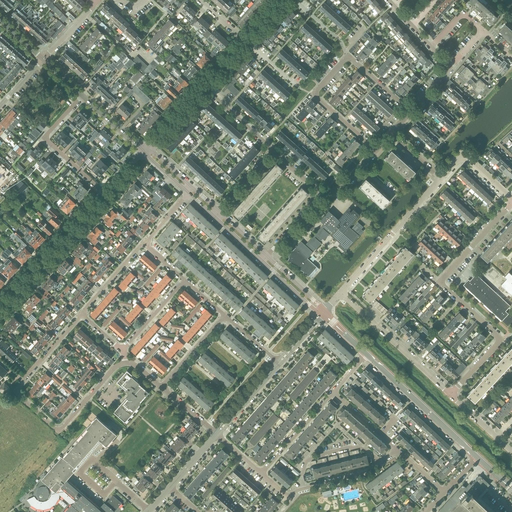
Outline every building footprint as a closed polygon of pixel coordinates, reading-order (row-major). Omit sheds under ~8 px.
[(4,9),(11,0),(8,0),(7,2),(5,0),(0,6),(4,9)] [(11,0),(4,9),(7,12),(12,6),(10,5),(14,0),(11,0)] [(82,0),(79,0),(73,7),(77,11),(78,10),(80,11),(83,8),(81,7),(84,3),(83,2),(83,1),(82,0)] [(221,9),(227,2),(224,0),(220,0),(216,4),(221,9)] [(256,0),(253,3),(260,9),(264,4),(258,0),(256,0)] [(375,0),(374,0),(370,4),(374,9),(379,4),(375,0)] [(451,6),(445,0),(441,5),(449,12),(453,8),(451,6)] [(478,0),(468,0),(466,3),(471,8),(473,10),(473,9),(483,19),(485,21),(485,20),(491,25),(498,17),(478,0)] [(227,2),(221,9),(226,13),(227,12),(231,7),(232,7),(231,6),(227,2)] [(323,13),(329,7),(327,6),(328,5),(325,2),(324,3),(319,9),(323,13)] [(187,5),(184,3),(182,5),(181,7),(176,12),(179,14),(179,13),(184,17),(185,16),(191,9),(187,5)] [(260,9),(253,3),(249,8),(256,14),(260,9)] [(14,18),(23,7),(19,4),(15,8),(16,9),(10,15),(14,18)] [(106,14),(111,8),(106,4),(105,5),(103,4),(96,12),(98,13),(101,10),(106,14)] [(231,7),(227,12),(229,14),(232,10),(234,8),(235,6),(233,4),(231,6),(232,7),(231,7)] [(383,9),(379,4),(374,9),(371,11),(372,13),(374,12),(376,14),(378,13),(380,15),(384,11),(383,9)] [(17,21),(25,12),(23,11),(27,6),(26,5),(23,7),(14,18),(17,21)] [(437,9),(443,15),(447,10),(449,12),(441,5),(437,9)] [(329,7),(323,13),(328,17),(334,10),(331,7),(330,8),(329,7)] [(106,14),(110,18),(116,12),(117,11),(114,8),(113,9),(111,8),(106,14)] [(245,13),(251,18),(256,14),(249,8),(245,13)] [(17,21),(20,24),(31,12),(33,10),(31,9),(26,14),(25,12),(17,21)] [(197,13),(191,9),(185,16),(188,18),(187,18),(188,22),(190,24),(195,19),(193,17),(197,13)] [(286,15),(292,20),(293,18),(293,19),(296,15),(297,13),(292,9),(291,10),(290,10),(286,15)] [(443,15),(437,9),(433,14),(439,19),(443,15)] [(332,21),(338,15),(336,14),(337,13),(334,10),(328,17),(332,21)] [(31,12),(20,24),(24,27),(29,21),(32,18),(30,16),(33,14),(31,12)] [(110,18),(114,22),(115,23),(120,16),(116,12),(110,18)] [(251,18),(245,13),(241,17),(247,23),(251,18)] [(386,28),(389,25),(394,20),(390,16),(387,13),(381,19),(386,25),(384,26),(386,28)] [(439,19),(433,14),(429,18),(426,22),(435,30),(442,22),(439,20),(439,19)] [(281,22),(286,26),(287,24),(288,24),(288,25),(291,21),(290,21),(292,20),(286,15),(282,19),(283,20),(281,22)] [(338,15),(332,21),(337,25),(343,18),(340,16),(339,16),(338,15)] [(118,28),(125,20),(120,16),(115,23),(114,22),(113,24),(118,28)] [(199,28),(206,21),(201,17),(197,21),(195,19),(190,24),(193,26),(195,24),(199,28)] [(247,23),(241,17),(236,22),(243,28),(247,23)] [(29,21),(24,27),(27,30),(33,24),(36,19),(35,18),(31,22),(29,21)] [(342,29),(347,23),(345,22),(346,21),(343,18),(337,25),(342,29)] [(27,30),(30,33),(38,25),(36,23),(38,21),(36,19),(33,24),(27,30)] [(58,20),(50,29),(48,32),(48,33),(40,42),(44,45),(51,37),(53,39),(65,26),(58,20)] [(123,33),(129,26),(130,25),(125,20),(118,28),(123,32),(123,33)] [(165,25),(172,31),(176,26),(179,29),(181,26),(175,21),(173,23),(169,20),(165,25)] [(393,29),(398,25),(394,20),(389,25),(393,29)] [(206,21),(199,28),(204,33),(202,35),(204,37),(209,32),(207,30),(211,26),(206,21)] [(275,28),(280,32),(281,31),(282,31),(284,28),(286,26),(281,22),(280,24),(279,23),(275,28)] [(499,32),(511,43),(511,28),(511,30),(506,25),(507,23),(505,22),(500,28),(501,29),(499,32)] [(30,33),(34,36),(39,30),(44,25),(42,23),(40,26),(38,25),(30,33)] [(305,33),(310,27),(305,23),(300,29),(300,30),(303,33),(303,32),(305,33)] [(347,23),(342,29),(346,33),(351,28),(351,27),(352,27),(349,24),(348,24),(347,23)] [(45,26),(44,25),(39,30),(34,36),(37,39),(43,33),(45,29),(44,28),(45,26)] [(161,29),(167,35),(172,31),(165,25),(161,29)] [(395,35),(401,29),(398,25),(393,29),(391,31),(395,35)] [(129,26),(123,33),(127,37),(133,30),(129,26)] [(310,27),(305,33),(306,34),(306,35),(309,38),(315,31),(310,27)] [(47,31),(45,29),(43,33),(37,39),(40,42),(48,33),(48,32),(50,29),(49,28),(47,31)] [(92,33),(99,39),(103,34),(97,28),(92,33)] [(280,32),(275,28),(270,32),(276,37),(279,34),(280,32)] [(156,34),(163,40),(165,42),(169,37),(167,35),(161,29),(156,34)] [(401,29),(395,35),(399,39),(405,33),(401,29)] [(133,30),(127,37),(132,41),(138,35),(133,30)] [(204,37),(211,43),(213,41),(220,34),(215,30),(211,34),(209,32),(204,37)] [(315,31),(309,38),(312,41),(312,40),(314,41),(319,36),(315,31)] [(266,37),(272,42),(273,40),(276,37),(270,32),(266,37)] [(369,41),(375,47),(380,42),(379,42),(381,40),(377,36),(375,38),(374,37),(371,39),(369,37),(370,36),(366,32),(363,35),(365,37),(369,41)] [(99,39),(92,33),(88,38),(95,43),(97,45),(101,41),(99,39)] [(403,43),(409,37),(405,33),(399,39),(403,43)] [(140,35),(138,34),(138,35),(132,41),(131,42),(133,44),(134,43),(137,45),(144,38),(141,35),(140,35)] [(152,38),(159,45),(163,40),(156,34),(152,38)] [(213,41),(211,43),(216,48),(218,45),(224,38),(220,34),(213,41)] [(319,36),(314,41),(315,43),(318,46),(324,40),(319,36)] [(266,37),(262,41),(268,46),(271,43),(270,43),(272,42),(266,37)] [(407,48),(413,42),(409,37),(403,43),(407,48)] [(84,42),(90,48),(95,43),(88,38),(84,42)] [(159,45),(152,38),(148,43),(150,45),(149,47),(156,53),(158,51),(158,49),(156,48),(159,45)] [(216,48),(214,50),(216,52),(221,48),(223,50),(229,43),(224,38),(218,45),(216,48)] [(175,46),(179,50),(185,44),(180,40),(175,46)] [(324,40),(318,46),(321,49),(321,48),(323,50),(328,44),(324,40)] [(365,46),(371,51),(375,47),(369,41),(365,46)] [(407,48),(411,52),(417,46),(415,44),(416,44),(416,43),(415,41),(414,41),(413,42),(407,48)] [(90,48),(84,42),(80,47),(86,53),(90,48)] [(478,48),(485,54),(491,47),(489,46),(491,43),(489,42),(485,47),(484,47),(481,44),(478,48)] [(8,43),(3,49),(5,51),(0,55),(0,57),(1,59),(7,52),(12,47),(8,43)] [(328,44),(323,50),(324,51),(324,52),(327,54),(333,48),(328,44)] [(361,50),(367,56),(371,51),(365,46),(361,50)] [(417,46),(411,52),(412,54),(415,56),(421,50),(417,46)] [(492,60),(495,57),(492,54),(492,53),(497,48),(495,46),(493,49),(491,47),(485,54),(492,60)] [(12,47),(7,52),(1,59),(5,62),(8,59),(6,58),(9,54),(11,56),(16,50),(12,47)] [(65,62),(71,56),(72,54),(66,48),(63,53),(64,54),(60,58),(65,62)] [(200,59),(207,65),(211,60),(206,57),(208,55),(200,48),(198,50),(198,51),(198,52),(199,53),(200,53),(202,54),(202,56),(203,56),(200,59)] [(281,59),(287,53),(285,52),(286,51),(283,48),(282,49),(277,55),(281,59)] [(485,54),(478,48),(475,52),(477,54),(477,55),(473,60),(475,62),(477,60),(479,61),(485,54)] [(120,64),(121,63),(127,56),(120,49),(115,54),(120,59),(116,64),(114,62),(111,66),(109,65),(107,68),(111,72),(114,69),(114,70),(116,68),(120,64)] [(15,59),(20,53),(16,50),(11,56),(12,57),(12,58),(11,57),(10,59),(12,61),(15,59)] [(367,56),(361,50),(358,55),(356,53),(354,55),(359,60),(361,58),(363,60),(367,56)] [(418,61),(425,55),(424,54),(421,50),(415,56),(418,61)] [(170,52),(164,58),(169,62),(174,56),(170,52)] [(20,53),(15,59),(12,61),(13,61),(12,62),(14,63),(16,61),(18,63),(24,57),(20,53)] [(287,53),(281,59),(286,63),(292,56),(289,54),(288,54),(287,53)] [(388,58),(394,63),(400,57),(396,54),(394,55),(392,53),(388,58)] [(485,54),(479,61),(480,62),(478,65),(480,66),(485,61),(486,61),(489,64),(492,60),(485,54)] [(498,66),(505,59),(503,58),(505,55),(503,54),(499,59),(497,59),(495,57),(492,60),(498,66)] [(422,65),(424,64),(429,59),(425,55),(418,61),(422,65)] [(71,56),(65,62),(70,67),(76,60),(75,60),(77,58),(75,56),(73,58),(71,56)] [(290,67),(296,61),(294,60),(295,59),(292,56),(286,63),(290,67)] [(24,57),(18,63),(24,67),(29,61),(24,57)] [(244,61),(250,66),(251,65),(254,62),(248,57),(244,61)] [(384,62),(390,68),(394,63),(388,58),(384,62)] [(505,59),(498,66),(505,72),(508,69),(506,66),(506,65),(510,60),(508,58),(506,61),(505,59)] [(196,59),(194,61),(203,69),(207,65),(200,59),(198,61),(196,59)] [(8,63),(13,67),(19,72),(23,68),(17,63),(15,64),(14,63),(12,62),(10,60),(8,63)] [(76,60),(70,67),(74,71),(80,65),(76,60)] [(102,61),(100,60),(96,64),(97,65),(100,68),(104,63),(102,61)] [(498,66),(492,60),(489,64),(491,66),(491,67),(487,72),(488,74),(490,71),(492,73),(498,66)] [(244,61),(240,66),(246,71),(248,68),(250,69),(251,67),(250,66),(244,61)] [(296,61),(290,67),(295,71),(301,65),(298,62),(297,63),(296,61)] [(192,65),(188,70),(196,77),(198,75),(197,75),(200,72),(197,70),(199,68),(192,62),(190,64),(192,65)] [(390,68),(384,62),(380,67),(386,72),(390,68)] [(460,68),(467,75),(473,68),(471,66),(473,64),(471,62),(467,67),(465,67),(463,65),(460,68)] [(19,72),(13,67),(8,63),(7,64),(12,68),(10,70),(16,76),(19,72)] [(154,68),(150,64),(148,66),(144,71),(148,75),(154,68)] [(80,65),(74,71),(79,75),(85,69),(80,65)] [(299,75),(305,70),(303,68),(304,67),(301,65),(295,71),(299,75)] [(12,80),(16,76),(10,70),(8,73),(1,66),(0,67),(0,68),(2,70),(12,80)] [(236,70),(241,75),(243,74),(246,71),(240,66),(236,70)] [(505,72),(498,66),(492,73),(494,74),(492,77),(494,78),(498,73),(499,73),(502,76),(505,72)] [(386,72),(380,67),(376,71),(382,77),(386,72)] [(473,68),(467,75),(473,81),(477,77),(474,75),(474,74),(478,69),(476,67),(474,69),(473,68)] [(3,78),(9,83),(12,80),(2,70),(0,68),(0,71),(5,76),(3,78)] [(146,73),(140,68),(138,70),(139,72),(132,79),(135,83),(143,75),(143,76),(146,73)] [(467,75),(460,68),(456,72),(459,74),(459,76),(455,80),(457,82),(459,80),(460,82),(467,75)] [(85,69),(79,75),(84,80),(89,73),(85,69)] [(196,77),(188,70),(184,74),(192,81),(194,78),(195,79),(196,77)] [(241,75),(236,70),(232,75),(237,80),(238,80),(239,78),(242,80),(244,78),(241,75)] [(263,80),(268,74),(263,70),(258,75),(257,76),(261,79),(261,78),(263,80)] [(305,70),(299,75),(304,79),(309,74),(310,73),(307,70),(306,71),(305,70)] [(354,75),(360,80),(363,77),(357,71),(354,75)] [(268,74),(263,80),(264,81),(263,82),(266,84),(272,78),(268,74)] [(410,78),(415,83),(419,79),(414,74),(410,78)] [(477,77),(473,81),(480,87),(486,80),(484,78),(486,76),(484,74),(480,79),(479,79),(477,77)] [(95,91),(96,90),(95,90),(103,82),(98,78),(96,75),(94,77),(90,81),(92,84),(90,86),(95,91)] [(350,79),(356,84),(360,80),(354,75),(350,79)] [(470,84),(473,81),(467,75),(460,82),(462,83),(460,85),(462,87),(466,82),(468,82),(470,84)] [(181,76),(177,81),(178,82),(179,83),(185,89),(189,84),(181,76)] [(345,81),(353,88),(356,84),(350,79),(349,77),(345,81)] [(405,81),(411,87),(415,83),(410,78),(409,77),(405,81)] [(9,83),(3,78),(1,80),(0,78),(0,81),(6,87),(9,83)] [(272,78),(266,84),(270,87),(270,86),(272,88),(277,82),(272,78)] [(480,87),(487,93),(490,89),(487,87),(487,86),(492,81),(490,79),(488,81),(486,80),(480,87)] [(448,95),(454,89),(451,86),(452,86),(454,84),(449,80),(441,89),(444,92),(448,95)] [(98,93),(107,84),(104,81),(103,82),(95,90),(96,90),(98,93)] [(107,91),(102,96),(105,99),(117,86),(120,84),(117,81),(107,91)] [(353,88),(345,81),(342,85),(349,92),(353,88)] [(400,86),(407,92),(411,87),(405,81),(401,86),(401,85),(400,86)] [(473,81),(470,84),(472,86),(472,88),(468,93),(470,94),(472,92),(474,94),(480,87),(473,81)] [(102,96),(107,91),(105,90),(111,84),(109,82),(107,84),(98,93),(102,96)] [(185,89),(179,83),(178,82),(173,86),(181,93),(185,89)] [(277,82),(272,88),(273,89),(272,90),(276,93),(281,86),(277,82)] [(338,89),(346,96),(349,92),(342,85),(338,89)] [(108,102),(113,97),(116,93),(115,93),(119,88),(117,86),(105,99),(108,102)] [(136,94),(140,90),(136,86),(131,90),(134,92),(136,94)] [(281,86),(276,93),(279,95),(281,96),(286,90),(281,86)] [(407,92),(400,86),(396,91),(396,92),(399,95),(400,95),(401,94),(403,96),(407,92)] [(454,89),(448,95),(452,99),(458,93),(455,90),(456,89),(456,90),(458,88),(457,86),(454,89)] [(170,93),(175,99),(179,95),(173,89),(170,87),(168,88),(166,91),(169,93),(170,93)] [(487,93),(480,87),(474,94),(475,95),(473,97),(475,99),(480,94),(481,94),(483,96),(487,93)] [(346,96),(338,89),(335,93),(336,94),(343,99),(346,96)] [(286,90),(281,96),(282,97),(281,98),(285,101),(285,100),(291,94),(286,90)] [(371,102),(380,93),(378,91),(376,94),(371,90),(365,97),(371,102)] [(457,103),(462,97),(459,94),(460,93),(461,94),(462,92),(461,90),(458,93),(452,99),(457,103)] [(159,94),(158,95),(162,98),(169,105),(173,101),(164,93),(161,96),(159,94)] [(380,93),(371,102),(377,108),(383,101),(378,97),(381,94),(380,93)] [(113,97),(108,102),(111,105),(113,103),(115,105),(120,98),(116,94),(113,97)] [(333,98),(339,103),(343,99),(336,94),(333,98)] [(461,106),(466,100),(463,97),(464,97),(465,97),(467,95),(465,94),(462,97),(457,103),(461,106)] [(240,105),(245,100),(240,96),(235,101),(240,105)] [(471,99),(469,97),(466,100),(461,106),(468,113),(471,109),(468,107),(470,104),(467,101),(468,100),(469,101),(471,99)] [(169,105),(162,98),(157,103),(163,109),(164,108),(166,109),(168,110),(169,108),(168,107),(169,105)] [(339,103),(333,98),(330,101),(336,107),(339,103)] [(433,99),(424,108),(431,114),(440,105),(437,103),(433,99)] [(245,110),(249,105),(245,100),(240,105),(245,110)] [(307,104),(313,109),(316,105),(311,100),(307,104)] [(383,101),(377,108),(383,113),(391,103),(390,102),(387,105),(383,101)] [(205,113),(211,107),(206,103),(201,109),(205,113)] [(391,103),(383,113),(389,118),(395,111),(390,107),(392,104),(391,103)] [(122,115),(127,109),(122,104),(117,110),(122,115)] [(307,104),(304,108),(309,113),(312,115),(315,111),(313,109),(307,104)] [(249,105),(245,110),(250,114),(254,109),(249,105)] [(440,105),(431,114),(436,118),(441,112),(444,109),(443,108),(442,107),(440,105)] [(150,114),(156,120),(160,116),(159,115),(162,112),(155,106),(152,108),(154,110),(150,114)] [(211,107),(205,113),(210,117),(215,111),(211,107)] [(354,122),(362,112),(356,107),(350,113),(355,118),(352,121),(354,122)] [(309,113),(304,108),(300,112),(305,117),(309,113)] [(127,109),(122,115),(126,119),(132,113),(127,109)] [(254,119),(259,113),(254,109),(250,114),(254,119)] [(441,112),(436,118),(440,122),(448,112),(444,109),(441,112)] [(12,110),(9,113),(19,122),(20,120),(24,117),(21,114),(19,116),(18,115),(12,110)] [(85,112),(82,110),(78,114),(78,115),(87,123),(92,118),(87,114),(88,113),(86,111),(85,112)] [(215,111),(210,117),(214,121),(220,115),(215,111)] [(305,117),(300,112),(296,116),(302,121),(305,117)] [(362,112),(354,122),(355,123),(357,120),(362,124),(368,117),(362,112)] [(444,125),(449,119),(446,116),(447,115),(448,116),(450,114),(448,112),(440,122),(444,125)] [(19,122),(9,113),(5,117),(16,126),(19,122)] [(259,113),(254,119),(259,123),(264,118),(259,113)] [(156,120),(150,114),(145,119),(152,125),(156,120)] [(87,123),(78,115),(77,115),(75,117),(76,118),(74,119),(78,123),(76,126),(81,130),(87,123)] [(220,115),(214,121),(219,125),(224,119),(220,115)] [(449,119),(444,125),(448,129),(451,131),(454,127),(452,125),(454,123),(451,121),(454,118),(452,116),(449,119)] [(3,120),(13,129),(16,126),(5,117),(3,120)] [(326,121),(331,126),(335,121),(330,117),(326,121)] [(368,117),(362,124),(367,128),(364,131),(365,132),(374,122),(368,117)] [(264,127),(269,122),(264,118),(259,123),(264,127)] [(415,133),(423,124),(416,118),(415,119),(415,124),(410,129),(415,133)] [(141,124),(147,129),(152,125),(145,119),(141,124)] [(186,124),(192,129),(197,125),(190,119),(186,124)] [(224,119),(219,125),(224,129),(229,123),(224,119)] [(13,129),(3,120),(0,122),(0,123),(10,132),(13,129)] [(46,125),(41,120),(38,123),(44,128),(46,125)] [(331,126),(326,121),(322,125),(328,130),(331,126)] [(269,122),(264,127),(269,132),(273,127),(269,122)] [(374,122),(365,132),(366,133),(369,130),(374,135),(380,128),(374,122)] [(0,129),(7,136),(10,132),(0,123),(0,129)] [(44,128),(38,123),(35,126),(41,131),(44,128)] [(229,123),(224,129),(228,134),(234,128),(229,123)] [(147,129),(141,124),(137,128),(143,134),(147,129)] [(192,129),(186,124),(182,128),(188,134),(192,129)] [(423,124),(415,133),(419,137),(427,128),(423,124)] [(328,130),(322,125),(319,129),(324,134),(328,130)] [(35,128),(30,133),(32,134),(35,137),(36,138),(40,134),(38,131),(35,128)] [(178,133),(184,139),(188,134),(182,128),(178,133)] [(234,128),(228,134),(233,138),(238,132),(234,128)] [(431,131),(427,128),(419,137),(423,140),(431,131)] [(99,133),(97,131),(93,136),(89,140),(92,142),(96,138),(100,142),(109,132),(106,129),(105,130),(103,129),(99,133)] [(324,134),(319,129),(315,133),(320,138),(324,134)] [(68,135),(63,131),(60,134),(59,134),(57,136),(58,137),(56,139),(60,143),(68,135)] [(281,141),(286,136),(281,131),(276,136),(281,141)] [(435,135),(431,131),(423,140),(427,144),(432,138),(435,135)] [(104,146),(106,148),(110,143),(108,141),(112,137),(111,135),(111,134),(109,132),(100,142),(104,145),(104,146)] [(238,132),(233,138),(237,142),(243,136),(238,132)] [(184,139),(178,133),(174,137),(180,143),(184,139)] [(75,141),(73,138),(72,139),(68,135),(60,143),(60,144),(61,143),(62,145),(61,145),(64,148),(64,147),(65,147),(69,143),(71,145),(75,141)] [(432,138),(427,144),(433,149),(438,144),(436,142),(437,142),(436,141),(439,138),(437,137),(435,135),(432,138)] [(286,136),(281,141),(286,145),(290,140),(286,136)] [(170,142),(176,148),(180,143),(174,137),(170,142)] [(351,144),(356,148),(360,144),(355,139),(351,144)] [(290,140),(286,145),(291,149),(295,144),(290,140)] [(73,146),(70,150),(72,152),(71,153),(73,154),(72,155),(75,158),(84,147),(83,148),(79,144),(80,143),(77,141),(73,146)] [(176,148),(170,142),(165,147),(171,152),(176,148)] [(295,144),(291,149),(296,154),(300,149),(295,144)] [(356,148),(351,144),(347,148),(352,152),(356,148)] [(42,151),(37,146),(33,151),(30,149),(26,154),(33,160),(37,156),(38,157),(40,154),(39,153),(42,151)] [(113,151),(110,155),(117,161),(120,158),(120,159),(123,156),(124,157),(126,155),(125,154),(127,151),(126,150),(127,149),(124,147),(124,148),(122,146),(115,154),(113,151)] [(250,150),(256,156),(260,151),(254,146),(250,150)] [(15,152),(18,155),(19,155),(23,151),(19,147),(15,152)] [(84,147),(75,158),(78,160),(78,159),(80,161),(85,156),(88,159),(89,158),(92,154),(84,147)] [(343,152),(348,157),(352,152),(347,148),(343,152)] [(300,149),(296,154),(300,158),(305,153),(300,149)] [(491,160),(499,151),(498,150),(495,152),(493,150),(491,149),(487,153),(488,155),(487,156),(491,160)] [(19,156),(13,150),(10,153),(13,156),(11,159),(14,161),(19,156)] [(256,156),(250,150),(245,155),(252,160),(256,156)] [(416,172),(415,172),(392,150),(385,158),(409,180),(416,172)] [(499,151),(491,160),(495,164),(501,158),(501,157),(499,155),(501,153),(499,151)] [(348,157),(343,152),(340,157),(345,161),(348,157)] [(305,153),(300,158),(305,162),(310,157),(305,153)] [(104,158),(100,154),(97,158),(99,159),(95,163),(104,172),(104,171),(105,172),(107,170),(107,169),(108,167),(101,161),(104,158)] [(252,160),(245,155),(241,160),(247,165),(252,160)] [(501,158),(495,164),(499,168),(506,160),(508,159),(503,155),(501,157),(501,158)] [(52,158),(50,156),(49,157),(48,157),(44,162),(42,160),(37,164),(44,170),(53,161),(51,159),(52,158)] [(187,167),(193,161),(188,157),(183,163),(187,167)] [(310,157),(305,162),(310,167),(315,162),(310,157)] [(345,161),(340,157),(335,161),(340,166),(345,161)] [(499,168),(498,169),(502,173),(503,171),(509,165),(508,164),(507,163),(509,160),(508,159),(506,160),(499,168)] [(247,165),(241,160),(237,164),(243,170),(247,165)] [(57,165),(53,161),(44,170),(51,177),(55,172),(53,170),(57,165)] [(192,171),(198,165),(193,161),(187,167),(192,171)] [(315,162),(310,167),(315,171),(319,166),(315,162)] [(104,172),(95,163),(90,168),(95,172),(94,172),(96,175),(97,174),(100,176),(104,172)] [(265,176),(272,182),(283,170),(276,163),(265,176)] [(243,170),(237,164),(233,169),(239,174),(243,170)] [(196,175),(202,169),(198,165),(192,171),(196,175)] [(509,165),(503,171),(507,175),(511,170),(511,166),(511,167),(509,165)] [(319,166),(315,171),(320,175),(324,170),(319,166)] [(201,180),(207,174),(202,169),(196,175),(201,180)] [(239,174),(233,169),(229,173),(235,179),(239,174)] [(143,175),(149,180),(153,176),(148,170),(143,175)] [(324,170),(320,175),(324,180),(329,175),(324,170)] [(463,180),(468,174),(463,171),(458,176),(463,180)] [(205,184),(211,178),(207,174),(201,180),(205,184)] [(468,174),(463,180),(467,184),(472,178),(468,174)] [(149,180),(143,175),(139,179),(144,184),(142,186),(151,194),(153,192),(146,186),(151,182),(149,180)] [(255,187),(262,194),(272,182),(265,176),(255,187)] [(210,188),(216,182),(211,178),(205,184),(210,188)] [(471,188),(476,182),(472,178),(467,184),(471,188)] [(390,201),(390,200),(366,179),(359,187),(383,208),(390,201)] [(20,180),(12,188),(20,195),(27,187),(20,180)] [(77,190),(83,195),(84,195),(85,194),(85,193),(87,191),(84,188),(85,187),(79,181),(76,184),(80,187),(77,190)] [(215,192),(220,186),(216,182),(210,188),(215,192)] [(476,182),(471,188),(475,192),(480,186),(476,182)] [(129,191),(134,196),(136,198),(143,191),(148,197),(151,194),(142,186),(140,188),(135,184),(131,189),(130,188),(128,190),(129,191)] [(220,186),(215,192),(219,196),(225,190),(220,186)] [(480,186),(475,192),(480,196),(485,190),(480,186)] [(74,187),(68,193),(75,199),(76,197),(78,200),(80,198),(81,198),(82,197),(82,196),(83,195),(77,190),(74,187)] [(167,191),(163,187),(161,189),(159,187),(153,193),(160,200),(162,197),(167,191)] [(244,200),(251,206),(262,194),(255,187),(244,200)] [(302,187),(258,236),(265,243),(270,237),(270,238),(272,236),(271,235),(280,225),(281,226),(283,224),(282,223),(292,213),(294,211),(293,211),(303,201),(305,199),(304,199),(309,193),(302,187)] [(445,199),(450,194),(446,190),(440,195),(445,199)] [(485,190),(480,196),(484,200),(489,194),(485,190)] [(134,196),(129,191),(126,193),(124,195),(125,195),(130,200),(134,196)] [(167,191),(158,202),(159,204),(163,200),(165,202),(166,201),(166,202),(172,196),(167,191)] [(450,194),(445,199),(449,203),(454,198),(450,194)] [(489,194),(484,200),(488,204),(493,198),(489,194)] [(125,195),(120,200),(121,200),(120,201),(122,203),(123,202),(126,205),(124,207),(125,208),(122,211),(129,217),(130,217),(134,212),(131,209),(129,211),(127,209),(129,207),(128,206),(132,202),(130,200),(125,195)] [(71,209),(71,208),(72,208),(73,207),(73,206),(75,204),(66,196),(62,201),(64,203),(71,209)] [(454,198),(449,203),(453,207),(458,202),(454,198)] [(60,199),(56,204),(60,208),(66,214),(68,211),(69,211),(70,210),(70,209),(71,209),(64,203),(62,201),(60,199)] [(351,202),(354,204),(367,216),(369,213),(353,199),(351,202)] [(251,206),(244,200),(232,213),(239,219),(251,206)] [(458,202),(453,207),(458,211),(463,206),(458,202)] [(212,238),(219,231),(190,204),(183,211),(212,238)] [(463,206),(458,211),(462,215),(467,210),(463,206)] [(58,213),(51,207),(47,212),(50,215),(46,219),(55,227),(60,221),(55,217),(58,213)] [(289,258),(288,261),(291,262),(293,264),(299,267),(298,268),(304,272),(303,273),(305,274),(309,276),(310,277),(311,278),(319,269),(308,258),(313,252),(313,251),(316,248),(316,249),(322,243),(320,241),(323,238),(324,240),(330,234),(328,232),(332,228),(335,231),(331,235),(340,244),(338,246),(345,252),(363,230),(362,229),(364,226),(358,222),(352,229),(350,227),(360,215),(354,210),(351,213),(350,211),(351,209),(349,208),(339,220),(328,211),(320,220),(324,224),(306,245),(301,241),(296,247),(289,255),(289,258)] [(149,209),(147,211),(149,214),(147,216),(153,222),(158,217),(149,209)] [(108,214),(113,219),(116,216),(117,217),(120,214),(116,210),(115,212),(113,210),(111,212),(110,211),(108,214)] [(467,210),(462,215),(466,219),(471,214),(467,210)] [(113,219),(108,214),(105,217),(106,218),(104,219),(106,222),(105,223),(110,227),(113,224),(111,222),(113,219)] [(471,214),(466,219),(470,223),(475,218),(471,214)] [(147,216),(145,215),(141,219),(143,221),(149,226),(153,222),(147,216)] [(48,235),(52,230),(48,226),(49,225),(43,220),(42,221),(42,220),(37,225),(40,227),(39,228),(42,230),(48,235)] [(511,220),(480,255),(488,262),(511,235),(511,220)] [(149,226),(143,221),(139,226),(145,231),(149,226)] [(439,231),(445,225),(440,221),(435,226),(439,231)] [(173,222),(169,225),(177,232),(180,228),(178,226),(173,222)] [(31,235),(40,244),(43,241),(42,240),(44,238),(35,230),(34,231),(34,232),(33,232),(33,233),(22,223),(20,226),(28,232),(27,233),(30,235),(31,235)] [(177,232),(169,225),(166,229),(174,236),(177,232)] [(445,225),(439,231),(444,235),(449,229),(445,225)] [(133,227),(130,230),(137,236),(139,234),(141,235),(145,231),(139,226),(135,230),(133,227)] [(92,231),(98,236),(101,233),(102,235),(104,233),(97,227),(96,228),(95,228),(92,231)] [(174,236),(166,229),(163,233),(171,239),(174,236)] [(449,229),(444,235),(448,239),(454,233),(449,229)] [(98,236),(92,231),(90,234),(90,235),(89,236),(91,239),(90,240),(95,245),(98,241),(97,240),(99,237),(98,236)] [(129,235),(125,239),(130,244),(134,240),(132,238),(134,235),(129,231),(127,233),(129,235)] [(171,239),(163,233),(160,236),(168,243),(171,239)] [(214,240),(261,284),(268,276),(221,233),(214,240)] [(454,233),(448,239),(453,243),(458,237),(454,233)] [(40,244),(31,235),(26,240),(29,243),(35,248),(37,247),(40,244)] [(17,236),(14,239),(20,244),(23,242),(17,236)] [(168,243),(160,236),(157,240),(164,247),(168,243)] [(458,237),(453,243),(457,247),(462,241),(458,237)] [(423,248),(428,242),(424,238),(418,244),(423,248)] [(130,244),(125,239),(121,244),(126,249),(130,244)] [(27,245),(23,242),(20,244),(21,245),(17,250),(20,253),(27,259),(31,254),(25,248),(27,245)] [(428,242),(423,248),(427,252),(433,246),(428,242)] [(77,248),(84,255),(89,250),(81,243),(77,248)] [(98,252),(94,248),(88,243),(86,246),(92,252),(87,257),(90,260),(93,257),(95,255),(98,252)] [(126,249),(121,244),(117,248),(122,253),(126,249)] [(237,311),(243,304),(244,303),(178,246),(172,253),(237,311)] [(433,246),(427,252),(432,256),(437,251),(433,246)] [(115,247),(109,254),(114,258),(116,256),(118,258),(122,253),(117,248),(115,247)] [(369,288),(368,287),(366,290),(367,291),(362,296),(370,303),(414,254),(405,247),(401,251),(400,251),(398,254),(399,254),(391,264),(390,263),(387,266),(388,267),(380,276),(379,275),(376,278),(377,279),(369,288)] [(9,256),(11,254),(6,248),(3,251),(9,256)] [(74,261),(79,265),(81,263),(80,262),(81,261),(80,259),(84,255),(77,248),(73,253),(78,257),(77,258),(74,261)] [(22,264),(27,259),(20,253),(17,250),(12,255),(15,258),(22,264)] [(437,251),(432,256),(436,261),(441,255),(437,251)] [(0,254),(6,260),(8,257),(2,252),(0,254)] [(101,261),(103,263),(109,268),(113,263),(109,259),(111,257),(107,254),(101,261)] [(144,264),(148,258),(144,254),(139,260),(144,264)] [(441,255),(436,261),(441,265),(446,259),(441,255)] [(148,258),(144,264),(148,268),(153,262),(148,258)] [(3,264),(13,273),(18,268),(11,262),(8,259),(3,264)] [(66,260),(62,265),(67,270),(69,271),(70,272),(75,267),(71,263),(70,264),(66,260)] [(158,266),(153,262),(148,268),(153,272),(158,266)] [(109,268),(103,263),(100,268),(105,273),(109,268)] [(13,273),(3,264),(0,267),(0,271),(1,272),(8,279),(13,273)] [(67,270),(62,265),(57,269),(64,276),(69,271),(67,270)] [(96,272),(101,277),(105,273),(100,268),(96,272)] [(511,281),(511,275),(508,271),(504,276),(505,278),(500,283),(511,293),(511,284),(511,283),(511,281)] [(101,277),(96,272),(92,276),(90,275),(88,278),(93,283),(96,280),(97,282),(101,277)] [(127,276),(132,281),(136,277),(131,272),(127,276)] [(422,287),(429,280),(422,273),(420,276),(419,276),(415,280),(421,286),(422,287)] [(162,279),(168,284),(172,279),(166,274),(162,279)] [(476,274),(476,275),(470,281),(469,280),(463,285),(502,321),(508,326),(511,321),(511,315),(509,313),(509,314),(506,311),(511,306),(476,274)] [(61,275),(59,278),(61,280),(65,284),(68,281),(61,275)] [(132,281),(127,276),(123,281),(128,286),(132,281)] [(58,283),(56,282),(50,277),(46,282),(54,288),(55,289),(57,287),(57,285),(56,285),(58,283)] [(87,278),(81,285),(88,292),(92,287),(91,286),(93,283),(87,278)] [(292,313),(299,306),(270,278),(263,286),(292,313)] [(168,284),(162,279),(158,283),(164,289),(168,284)] [(417,290),(421,286),(415,280),(411,285),(417,290)] [(128,286),(123,281),(119,286),(124,290),(128,286)] [(43,295),(46,297),(47,298),(50,295),(49,294),(50,293),(54,288),(46,282),(42,286),(46,291),(43,294),(44,295),(43,295)] [(164,289),(158,283),(154,288),(160,293),(164,289)] [(76,290),(84,296),(88,292),(81,285),(76,290)] [(407,289),(413,294),(417,290),(411,285),(407,289)] [(110,292),(116,297),(120,292),(114,288),(110,292)] [(160,293),(154,288),(150,293),(156,298),(160,293)] [(413,294),(407,289),(403,293),(409,299),(413,294)] [(84,296),(76,290),(73,294),(80,301),(84,296)] [(184,300),(189,294),(184,290),(180,296),(184,300)] [(116,297),(110,292),(106,297),(112,301),(116,297)] [(156,298),(150,293),(146,297),(152,303),(156,298)] [(409,299),(403,293),(399,298),(405,303),(409,299)] [(31,299),(36,304),(41,299),(35,294),(31,299)] [(189,304),(194,298),(189,294),(184,300),(189,304)] [(440,295),(436,299),(442,305),(446,300),(440,295)] [(80,301),(75,296),(69,303),(73,307),(75,304),(76,306),(80,301)] [(112,301),(106,297),(102,301),(108,306),(112,301)] [(152,303),(146,297),(142,302),(148,307),(152,303)] [(194,298),(189,304),(193,308),(198,302),(194,298)] [(36,304),(31,299),(26,303),(29,306),(26,309),(31,314),(34,310),(32,308),(36,304)] [(437,309),(442,305),(436,299),(431,304),(437,309)] [(108,306),(102,301),(98,306),(104,310),(108,306)] [(133,308),(140,314),(144,309),(138,304),(133,308)] [(427,308),(433,313),(437,309),(431,304),(427,308)] [(246,305),(240,313),(269,339),(276,332),(246,305)] [(59,309),(61,311),(67,316),(71,311),(66,306),(63,309),(61,307),(59,309)] [(104,310),(98,306),(94,310),(100,315),(104,310)] [(140,314),(133,308),(129,313),(135,318),(140,314)] [(167,312),(173,317),(177,313),(171,308),(167,312)] [(391,321),(396,315),(392,311),(393,310),(390,308),(386,312),(388,314),(386,317),(391,321)] [(433,313),(427,308),(423,312),(429,318),(433,313)] [(61,311),(59,309),(55,313),(63,320),(67,316),(61,311)] [(100,315),(94,310),(90,315),(96,320),(100,315)] [(207,310),(203,314),(209,320),(213,315),(207,310)] [(47,314),(45,312),(39,318),(42,321),(47,314)] [(173,317),(167,312),(163,317),(169,322),(173,317)] [(429,318),(423,312),(419,317),(425,322),(429,318)] [(135,318),(129,313),(125,318),(131,323),(135,318)] [(455,318),(461,323),(465,318),(459,313),(455,318)] [(32,324),(36,318),(32,314),(27,320),(32,324)] [(203,314),(199,319),(205,324),(209,320),(203,314)] [(63,320),(58,315),(54,320),(59,325),(63,320)] [(396,315),(391,321),(395,325),(397,323),(400,325),(404,320),(406,318),(403,316),(401,319),(396,315)] [(9,322),(16,328),(18,326),(19,327),(21,325),(20,323),(22,321),(19,319),(17,320),(14,317),(9,322)] [(169,322),(163,317),(159,321),(165,326),(169,322)] [(461,323),(455,318),(451,322),(457,327),(461,323)] [(199,319),(194,324),(201,329),(205,324),(199,319)] [(404,333),(410,328),(406,324),(406,323),(404,321),(406,319),(400,325),(402,327),(400,329),(404,333)] [(59,325),(54,320),(50,324),(48,323),(47,325),(51,329),(53,327),(55,329),(59,325)] [(112,331),(118,325),(113,321),(108,327),(112,331)] [(16,328),(9,322),(5,327),(3,329),(6,331),(8,330),(12,333),(16,328)] [(457,327),(451,322),(447,326),(453,332),(457,327)] [(151,328),(156,333),(161,328),(155,323),(151,328)] [(190,328),(196,334),(201,329),(194,324),(190,328)] [(117,335),(122,329),(118,325),(112,331),(117,335)] [(453,332),(447,326),(443,331),(448,336),(453,332)] [(52,332),(48,329),(46,332),(44,334),(38,328),(35,331),(42,337),(42,336),(48,341),(52,337),(50,335),(52,332)] [(156,333),(151,328),(147,332),(152,337),(156,333)] [(196,334),(190,328),(186,333),(192,338),(196,334)] [(413,338),(418,333),(415,331),(415,332),(410,328),(404,333),(409,338),(411,336),(413,338)] [(78,341),(84,333),(80,329),(73,337),(78,341)] [(122,329),(117,335),(122,339),(127,333),(122,329)] [(225,342),(231,334),(226,329),(219,336),(225,342)] [(325,329),(318,337),(324,342),(331,335),(325,329)] [(448,336),(443,331),(439,335),(445,340),(448,336)] [(152,337),(147,332),(143,337),(148,342),(152,337)] [(192,338),(186,333),(185,332),(183,333),(185,335),(182,337),(188,343),(192,338)] [(476,336),(482,342),(486,337),(480,332),(476,336)] [(84,333),(78,341),(83,345),(89,337),(84,333)] [(418,346),(423,340),(419,336),(420,335),(418,333),(413,338),(415,340),(413,342),(418,346)] [(231,346),(237,339),(231,334),(225,342),(231,346)] [(331,335),(324,342),(329,348),(336,340),(331,335)] [(38,341),(44,346),(48,341),(42,336),(42,337),(38,341)] [(482,342),(476,336),(472,341),(478,346),(482,342)] [(87,349),(94,341),(89,337),(83,345),(87,349)] [(148,342),(143,337),(139,341),(144,346),(148,342)] [(174,344),(180,349),(184,345),(178,339),(174,344)] [(237,352),(243,344),(237,339),(231,346),(237,352)] [(0,354),(9,364),(14,359),(4,349),(6,347),(0,340),(0,354)] [(336,340),(329,348),(335,353),(342,346),(336,340)] [(427,350),(431,346),(429,344),(428,345),(423,340),(418,346),(423,350),(425,348),(427,350)] [(34,346),(40,350),(44,346),(38,341),(34,346)] [(92,353),(98,345),(94,341),(87,349),(92,353)] [(135,346),(140,351),(144,346),(139,341),(135,346)] [(478,346),(472,341),(468,345),(474,351),(478,346)] [(180,349),(174,344),(170,349),(176,354),(180,349)] [(243,358),(250,350),(243,344),(237,352),(243,358)] [(431,346),(427,350),(429,352),(427,355),(432,359),(437,353),(440,350),(433,344),(431,346)] [(92,353),(96,357),(103,348),(101,346),(100,347),(98,345),(92,353)] [(474,351),(468,345),(463,350),(469,355),(474,351)] [(40,350),(34,346),(30,350),(36,355),(40,350)] [(69,346),(66,348),(64,346),(60,351),(67,357),(72,352),(70,351),(72,349),(69,346)] [(140,351),(135,346),(131,350),(136,355),(140,351)] [(342,346),(335,353),(341,359),(348,351),(342,346)] [(476,386),(474,388),(473,387),(471,390),(472,391),(467,395),(475,403),(511,362),(511,347),(507,352),(507,351),(504,354),(505,355),(503,357),(504,357),(502,358),(499,361),(498,363),(498,362),(496,364),(496,363),(493,366),(494,367),(485,376),(484,375),(482,378),(483,379),(481,380),(481,381),(480,382),(477,385),(476,387),(476,386)] [(96,357),(100,361),(102,358),(107,353),(106,352),(106,351),(103,348),(96,357)] [(176,354),(170,349),(166,353),(172,359),(176,354)] [(250,350),(243,358),(249,363),(256,355),(250,350)] [(469,355),(463,350),(459,354),(465,360),(469,355)] [(57,355),(56,355),(61,360),(63,358),(65,360),(67,357),(60,351),(58,353),(56,354),(57,355)] [(308,351),(249,418),(231,438),(238,444),(255,424),(256,425),(260,421),(259,420),(294,381),(295,381),(298,378),(297,377),(314,357),(308,351)] [(348,351),(341,359),(347,364),(351,360),(354,357),(348,351)] [(107,353),(102,358),(100,361),(97,364),(95,367),(100,370),(102,368),(99,366),(102,363),(103,363),(105,361),(107,362),(112,357),(107,353)] [(204,365),(210,357),(205,353),(198,360),(204,365)] [(441,363),(445,358),(443,356),(442,357),(437,353),(432,359),(436,363),(438,361),(441,363)] [(52,360),(60,366),(63,362),(61,360),(56,355),(52,360)] [(153,366),(158,360),(153,356),(148,362),(153,366)] [(210,357),(204,365),(209,370),(216,362),(210,357)] [(445,372),(451,366),(452,365),(453,364),(446,358),(445,358),(441,363),(443,365),(441,367),(445,372)] [(60,366),(52,360),(48,365),(51,367),(49,369),(53,373),(57,369),(60,366)] [(157,371),(163,364),(158,360),(153,366),(157,371)] [(216,362),(209,370),(215,375),(222,367),(216,362)] [(163,364),(157,371),(162,375),(168,369),(163,364)] [(84,369),(83,370),(90,377),(94,373),(93,371),(94,369),(91,367),(89,365),(85,369),(84,369)] [(456,378),(458,375),(454,371),(456,369),(452,365),(451,366),(445,372),(450,376),(452,374),(456,378)] [(222,367),(215,375),(222,381),(228,373),(222,367)] [(361,373),(360,374),(363,377),(360,379),(360,380),(362,381),(366,377),(371,372),(366,368),(361,373)] [(300,384),(289,396),(294,401),(305,388),(318,373),(314,369),(300,384)] [(90,377),(83,370),(81,372),(82,373),(82,377),(81,377),(86,382),(87,382),(89,381),(88,380),(90,377)] [(260,463),(280,440),(336,376),(330,370),(312,390),(311,389),(308,393),(309,394),(274,433),(273,432),(270,436),(271,437),(254,457),(260,463)] [(127,371),(124,374),(117,382),(128,392),(128,396),(114,412),(125,422),(140,406),(139,405),(141,403),(141,402),(140,402),(146,395),(144,393),(146,390),(138,384),(136,383),(138,381),(138,380),(127,371)] [(370,381),(375,376),(371,372),(366,377),(370,381)] [(45,373),(41,378),(48,384),(52,379),(51,378),(45,373)] [(228,373),(222,381),(228,386),(235,379),(228,373)] [(62,383),(53,376),(51,378),(52,379),(60,385),(62,383)] [(183,389),(189,381),(184,376),(177,384),(183,389)] [(374,385),(379,380),(375,376),(370,381),(374,385)] [(77,382),(83,386),(86,382),(81,377),(80,379),(77,377),(74,379),(77,382)] [(48,384),(41,378),(37,382),(43,387),(45,389),(49,384),(48,384)] [(379,389),(383,384),(379,380),(374,385),(379,389)] [(189,381),(183,389),(189,394),(195,387),(189,381)] [(5,382),(1,387),(8,393),(11,388),(5,382)] [(37,382),(33,387),(39,391),(41,393),(45,389),(43,387),(37,382)] [(77,382),(74,386),(72,384),(70,385),(69,387),(74,392),(76,390),(75,389),(76,389),(78,391),(83,386),(77,382)] [(383,393),(388,388),(383,384),(379,389),(383,393)] [(30,392),(28,394),(32,398),(34,396),(35,396),(36,394),(38,396),(41,393),(39,391),(33,387),(29,391),(30,392)] [(195,387),(189,394),(195,399),(201,392),(195,387)] [(383,413),(380,412),(380,413),(373,407),(374,406),(372,404),(371,405),(365,400),(366,399),(364,397),(363,398),(357,393),(358,392),(356,390),(355,391),(352,388),(351,389),(348,387),(344,392),(346,394),(346,395),(348,396),(348,397),(349,398),(350,398),(351,399),(352,400),(353,400),(357,404),(364,411),(366,413),(366,412),(367,413),(367,414),(368,415),(369,415),(375,420),(375,421),(377,422),(379,424),(380,423),(382,426),(386,421),(384,419),(385,417),(382,415),(383,413)] [(387,397),(392,392),(388,388),(383,393),(387,397)] [(201,392),(195,399),(200,404),(207,397),(201,392)] [(392,392),(387,397),(390,399),(389,400),(390,402),(391,401),(396,396),(392,392)] [(70,395),(66,399),(71,404),(76,399),(70,395)] [(396,404),(400,400),(396,396),(391,401),(395,404),(396,404)] [(207,397),(200,404),(207,410),(214,403),(207,397)] [(65,398),(61,402),(67,408),(68,408),(68,409),(70,407),(70,406),(71,404),(66,399),(65,398)] [(333,415),(335,412),(334,411),(336,408),(335,407),(337,404),(333,400),(330,403),(329,404),(328,404),(326,406),(327,407),(326,407),(325,407),(324,409),(324,410),(314,421),(313,421),(312,422),(312,423),(312,424),(311,424),(309,425),(309,426),(299,437),(297,439),(297,440),(296,440),(295,442),(295,443),(289,449),(287,450),(287,451),(286,453),(284,455),(289,460),(291,457),(292,458),(295,455),(296,456),(298,454),(297,453),(303,447),(304,447),(305,445),(304,444),(310,438),(311,439),(313,437),(312,436),(317,430),(318,431),(320,429),(319,428),(324,422),(326,423),(327,421),(326,420),(332,414),(333,415)] [(400,400),(396,404),(399,407),(397,409),(399,410),(405,404),(400,400)] [(67,408),(61,402),(57,407),(63,413),(66,410),(67,411),(68,410),(67,409),(67,408)] [(511,409),(506,404),(501,408),(507,414),(511,409)] [(57,407),(56,406),(54,408),(55,409),(51,414),(55,418),(57,415),(59,417),(60,417),(60,418),(62,416),(62,415),(63,413),(57,407)] [(403,410),(402,411),(403,412),(402,412),(405,415),(404,417),(405,418),(408,415),(412,411),(408,406),(404,410),(403,410)] [(338,412),(340,414),(339,415),(342,418),(341,419),(343,421),(344,420),(345,421),(350,426),(350,427),(352,429),(353,427),(353,428),(359,433),(358,434),(360,436),(361,435),(367,440),(366,441),(368,443),(369,442),(375,448),(374,449),(377,451),(377,450),(381,452),(382,451),(384,453),(389,449),(386,446),(385,445),(385,444),(383,442),(382,442),(382,441),(380,440),(379,440),(368,430),(368,429),(367,428),(366,428),(365,427),(365,426),(364,425),(363,425),(352,415),(351,414),(350,413),(349,413),(349,412),(347,411),(346,411),(345,409),(344,409),(342,407),(338,412)] [(507,414),(501,408),(497,413),(503,419),(507,414)] [(408,415),(405,418),(407,420),(409,417),(412,419),(416,415),(412,411),(408,415)] [(503,419),(497,413),(492,418),(498,423),(503,419)] [(278,418),(274,414),(249,441),(254,446),(278,418)] [(412,419),(410,421),(413,424),(412,425),(414,426),(416,424),(421,419),(416,415),(412,419)] [(34,496),(27,500),(31,506),(37,510),(45,511),(51,510),(55,507),(59,501),(60,496),(55,493),(60,488),(67,480),(74,471),(73,470),(85,457),(89,452),(100,440),(107,446),(117,435),(111,430),(103,422),(97,417),(86,429),(77,440),(47,474),(40,482),(38,483),(38,484),(39,485),(36,487),(34,490),(34,493),(34,496)] [(199,426),(190,418),(187,421),(190,424),(186,428),(194,435),(198,430),(196,429),(199,426)] [(421,419),(416,424),(420,427),(425,423),(421,419)] [(421,433),(422,434),(429,427),(425,423),(420,427),(423,430),(421,433)] [(429,427),(422,434),(424,436),(426,433),(429,435),(433,431),(429,427)] [(194,435),(186,428),(182,433),(180,435),(183,437),(185,435),(190,440),(194,435)] [(433,431),(429,435),(433,439),(438,434),(433,431)] [(399,442),(404,437),(399,432),(395,437),(399,442)] [(438,434),(433,439),(437,443),(442,438),(438,435),(438,434)] [(179,437),(174,441),(182,448),(186,444),(181,439),(183,437),(180,435),(179,437)] [(404,437),(399,442),(404,445),(408,441),(404,437)] [(442,447),(446,443),(442,438),(437,443),(442,447)] [(169,448),(170,449),(172,447),(178,453),(182,448),(174,441),(170,446),(169,448)] [(408,441),(404,445),(408,449),(413,445),(408,441)] [(446,443),(442,447),(446,452),(451,447),(446,443)] [(412,453),(417,448),(413,445),(408,449),(412,453)] [(421,452),(424,449),(427,446),(425,445),(423,447),(419,451),(417,448),(412,453),(416,457),(421,452)] [(169,448),(166,446),(164,448),(166,451),(163,455),(170,462),(175,457),(171,453),(173,452),(170,449),(169,448)] [(222,449),(211,461),(183,493),(190,498),(228,455),(222,449)] [(421,452),(416,457),(421,461),(425,456),(423,454),(421,452)] [(463,458),(458,453),(453,458),(458,462),(459,462),(460,462),(463,459),(462,458),(463,458)] [(157,461),(161,465),(163,463),(166,466),(170,462),(163,455),(159,459),(157,457),(155,459),(157,461)] [(360,457),(359,457),(352,459),(351,458),(349,458),(349,460),(341,462),(341,460),(338,461),(338,462),(330,464),(330,463),(327,464),(328,465),(320,467),(319,466),(317,466),(317,468),(313,469),(313,467),(309,468),(311,474),(303,476),(304,481),(316,478),(315,477),(317,477),(318,477),(319,476),(320,476),(321,476),(323,476),(324,475),(338,471),(339,472),(341,471),(341,470),(342,470),(342,471),(344,470),(345,470),(359,466),(360,466),(362,466),(362,465),(363,465),(364,465),(366,465),(366,464),(369,464),(368,463),(372,462),(370,456),(367,457),(366,455),(362,456),(362,455),(359,456),(360,457)] [(425,456),(421,461),(425,465),(430,460),(425,456)] [(450,462),(454,466),(458,462),(453,458),(450,462)] [(430,460),(425,465),(426,466),(429,469),(434,464),(430,460)] [(151,468),(159,475),(163,470),(159,467),(161,465),(157,461),(155,463),(151,468)] [(397,462),(365,485),(371,494),(403,470),(397,462)] [(446,466),(451,471),(454,466),(450,462),(446,466)] [(446,466),(443,464),(441,466),(442,467),(440,469),(442,470),(447,475),(451,471),(446,466)] [(273,475),(278,469),(275,466),(270,472),(273,475)] [(145,474),(147,476),(148,474),(155,479),(159,475),(151,468),(147,472),(145,474)] [(233,478),(239,471),(236,468),(230,475),(233,478)] [(276,477),(281,471),(278,469),(273,475),(276,477)] [(447,475),(442,470),(438,475),(442,479),(447,475)] [(237,481),(243,475),(239,471),(233,478),(237,481)] [(281,471),(276,477),(279,480),(284,474),(281,471)] [(139,481),(147,488),(151,483),(145,477),(147,476),(145,474),(144,476),(143,476),(139,481)] [(284,474),(279,480),(282,482),(287,476),(284,474)] [(241,485),(247,478),(243,475),(237,481),(241,485)] [(287,476),(282,482),(285,485),(290,479),(287,476)] [(244,488),(250,481),(247,478),(241,485),(244,488)] [(463,485),(437,511),(491,511),(478,500),(477,499),(487,487),(487,482),(482,478),(478,478),(471,485),(469,483),(466,487),(463,485)] [(290,479),(285,485),(287,487),(293,481),(290,479)] [(75,501),(87,511),(113,511),(114,511),(117,509),(122,503),(113,495),(106,504),(104,502),(99,508),(88,498),(91,496),(90,495),(90,496),(82,489),(80,491),(67,480),(60,488),(75,501)] [(147,488),(139,481),(135,485),(135,486),(134,487),(138,491),(140,489),(143,492),(147,488)] [(248,491),(254,484),(250,481),(244,488),(248,491)] [(422,486),(418,490),(424,496),(428,492),(426,490),(429,487),(423,482),(421,485),(422,486)] [(251,494),(258,488),(254,484),(248,491),(251,494)] [(258,488),(251,494),(255,498),(261,491),(258,488)] [(215,499),(221,492),(217,489),(211,496),(215,499)] [(413,493),(410,496),(415,501),(418,498),(420,500),(424,496),(418,490),(414,494),(413,493)] [(221,492),(215,499),(219,502),(225,495),(221,492)] [(222,505),(228,498),(225,495),(219,502),(222,505)] [(268,501),(275,507),(278,503),(271,497),(268,501)] [(228,498),(222,505),(226,509),(232,502),(228,498)] [(403,506),(409,511),(413,507),(411,505),(413,503),(410,500),(406,505),(405,504),(403,506)] [(87,511),(75,501),(72,505),(71,505),(64,511),(87,511)] [(275,507),(268,501),(265,504),(272,510),(275,507)] [(230,511),(236,505),(232,502),(226,509),(230,511)] [(170,507),(175,511),(177,511),(180,509),(173,503),(170,507)]
